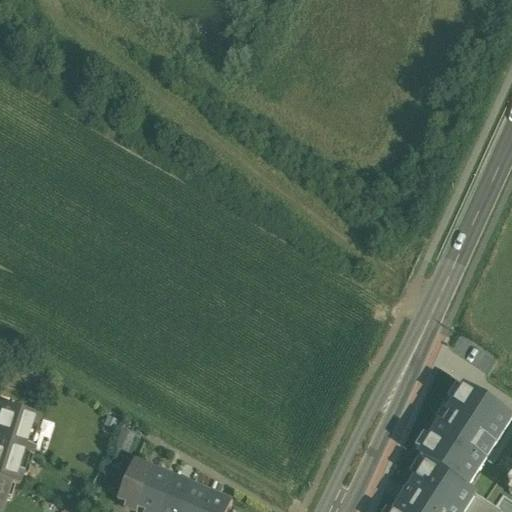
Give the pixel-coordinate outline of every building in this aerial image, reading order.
[(428,465),(468,491),(511,422),(511,419),(467,391),(422,462),(428,465)] [(39,423),(0,410),(0,483),(9,487),(18,490),(21,478),(19,477),(25,460),(31,462),(33,453),(28,451),(33,434),(35,435),(39,423)] [(155,471),(135,463),(118,503),(127,507),(125,511),(127,511),(137,511),(138,511),(155,471)] [(397,511),(464,511),(475,495),(468,491),(428,465),(397,511)] [(155,471),(138,511),(160,511),(174,479),(155,471)] [(174,479),(160,511),(182,511),(193,487),(174,479)] [(0,511),(1,511),(9,487),(0,483),(0,511)] [(193,487),(182,511),(205,511),(212,495),(193,487)] [(228,511),(232,504),(212,495),(205,511),(228,511)]
